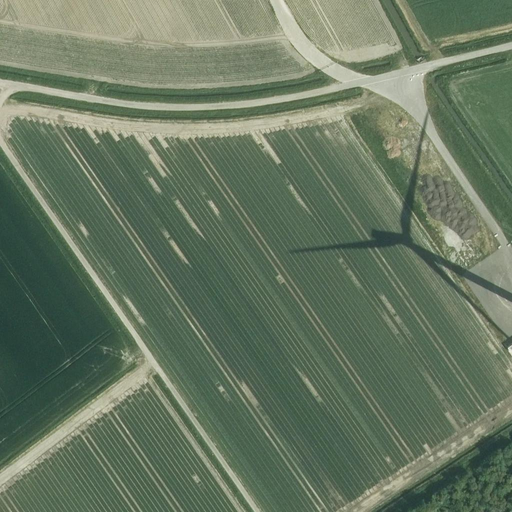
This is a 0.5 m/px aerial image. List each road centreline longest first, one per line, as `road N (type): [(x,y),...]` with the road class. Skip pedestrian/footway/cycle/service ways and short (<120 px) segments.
road 1 (unclassified): [(511,45),(238,104),(129,104),(17,85)]
road 2 (unclassified): [(256,511),(0,140)]
